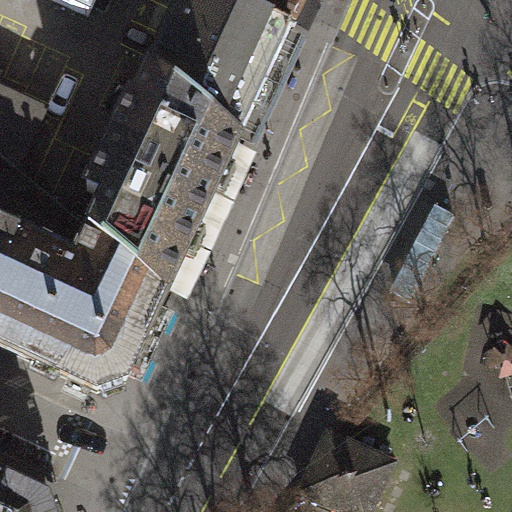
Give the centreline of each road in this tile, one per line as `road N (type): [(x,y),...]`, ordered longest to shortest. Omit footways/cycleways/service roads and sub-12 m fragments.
road 1 (tertiary): [(182,490),(414,0)]
road 2 (residential): [(182,490),(0,406)]
